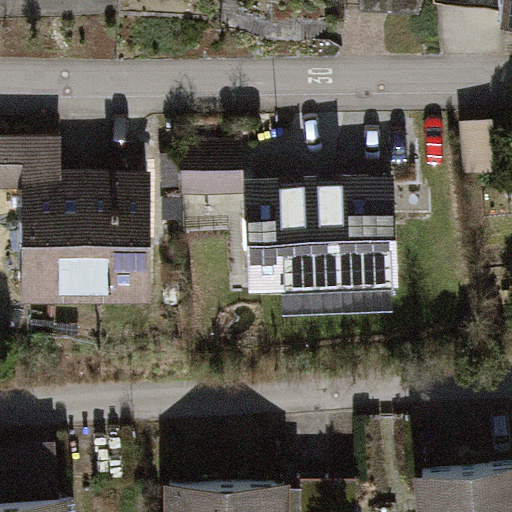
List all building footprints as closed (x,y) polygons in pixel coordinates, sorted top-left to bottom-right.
[(421,0),(373,0),(373,10),(422,10),(421,0)] [(62,144),(0,145),(1,182),(63,180),(62,144)] [(245,150),(192,151),(193,195),(246,194),(245,150)] [(390,173),(262,179),(266,281),(395,275),(390,173)] [(145,189),(36,190),(37,292),(146,291),(145,189)] [(59,449),(0,455),(0,492),(63,485),(59,449)] [(511,511),(511,462),(425,470),(428,511),(511,511)] [(292,511),(292,481),(190,482),(190,511),(292,511)] [(357,511),(358,483),(307,483),(307,511),(357,511)] [(74,511),(73,491),(0,498),(0,511),(74,511)]
